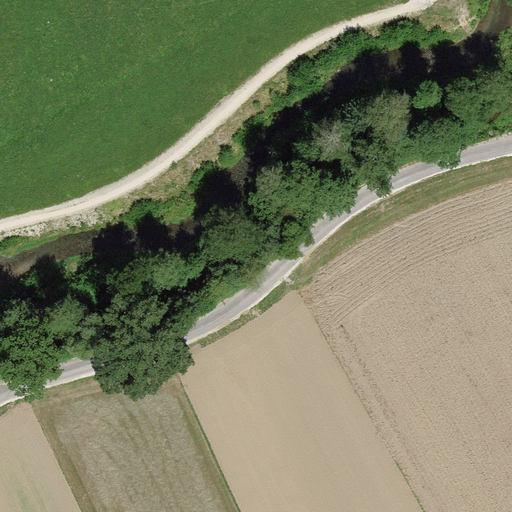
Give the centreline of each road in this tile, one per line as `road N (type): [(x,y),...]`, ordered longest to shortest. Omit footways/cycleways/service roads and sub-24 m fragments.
road 1 (residential): [(0,392),(177,336),(253,289),(315,228),(373,189),(511,143)]
road 2 (track): [(0,224),(88,203),(172,155),(286,56),(352,23),(435,0)]
